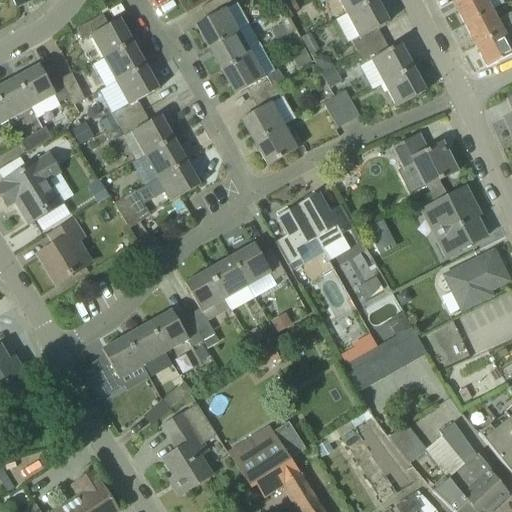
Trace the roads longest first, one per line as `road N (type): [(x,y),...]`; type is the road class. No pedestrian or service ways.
road 1 (residential): [(53,356),(250,193)]
road 2 (residential): [(250,193),(457,94)]
road 3 (residential): [(250,193),(144,0)]
road 4 (residential): [(148,511),(53,356)]
road 5 (residential): [(511,219),(457,94)]
